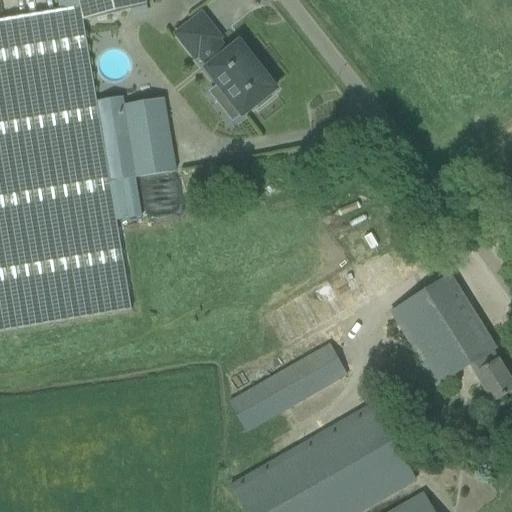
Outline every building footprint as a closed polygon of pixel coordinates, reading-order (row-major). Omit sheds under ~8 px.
[(81,7),(78,0),(56,0),(59,12),(81,7)] [(78,0),(81,7),(84,22),(127,11),(146,6),(144,0),(78,0)] [(141,218),(135,180),(175,173),(163,102),(124,109),(122,100),(95,104),(82,23),(80,24),(77,9),(59,12),(0,22),(0,332),(129,311),(115,223),(141,218)] [(201,16),(176,36),(195,59),(203,52),(213,65),(206,70),(218,86),(241,115),(242,117),(256,106),(258,109),(272,98),(270,95),(275,91),(239,44),(227,54),(217,41),(220,39),(201,16)] [(450,277),(433,287),(391,314),(436,387),(469,366),(474,375),(493,405),(502,399),(511,392),(511,382),(498,360),(497,361),(492,352),(496,350),(450,277)] [(346,376),(329,346),(229,403),(246,433),(346,376)] [(361,511),(415,482),(371,406),(230,488),(243,511),(361,511)] [(432,511),(423,495),(393,511),(432,511)]
